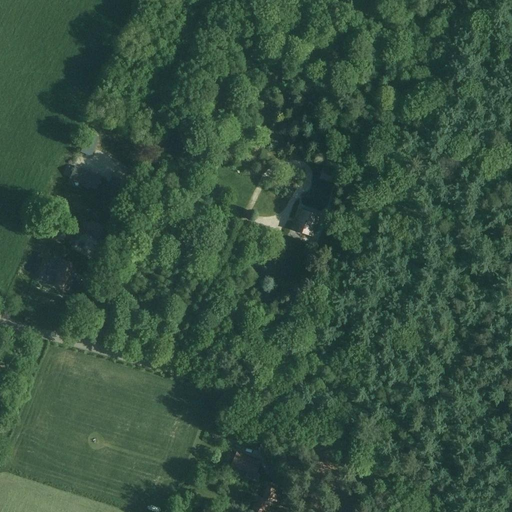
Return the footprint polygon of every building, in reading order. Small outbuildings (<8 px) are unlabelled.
[(91,157),(99,138),(88,133),(81,153),(91,157)] [(96,190),(101,179),(75,168),(70,179),(96,190)] [(321,179),(335,184),(338,174),(324,169),(321,179)] [(123,189),(127,178),(114,173),(109,183),(123,189)] [(312,236),(319,218),(303,212),(296,231),(312,236)] [(104,227),(91,222),(86,234),(99,240),(104,227)] [(60,261),(56,272),(48,269),(48,270),(40,267),(36,280),(46,283),(46,281),(52,283),(51,285),(68,290),(76,266),(60,261)] [(232,465),(255,475),(260,464),(237,453),(232,465)] [(257,497),(252,510),(257,511),(267,511),(276,491),(267,487),(262,499),(257,497)]
